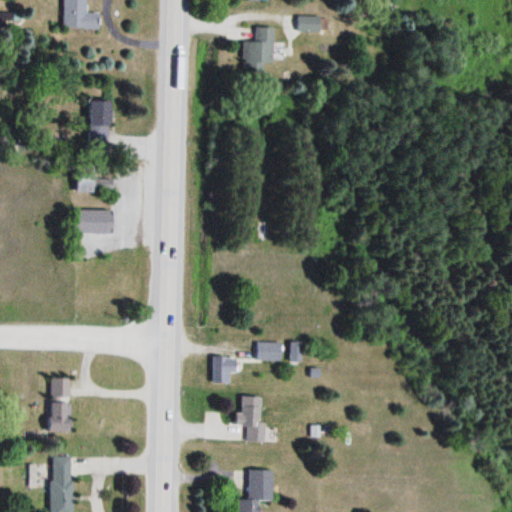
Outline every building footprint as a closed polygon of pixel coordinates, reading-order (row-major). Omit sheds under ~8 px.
[(63,0),(64,30),(99,29),(99,13),(86,13),(86,0),(63,0)] [(321,33),(321,16),(298,16),(298,33),(321,33)] [(273,63),(274,28),(254,27),(254,42),(243,42),(242,71),(264,71),(264,63),(273,63)] [(105,193),(105,179),(76,179),(76,193),(105,193)] [(75,211),(75,232),(111,232),(111,211),(75,211)] [(282,342),(256,342),(256,361),(282,361),(282,342)] [(288,363),(301,363),(301,342),(288,342),(288,363)] [(238,357),(210,357),(210,384),(238,384),(238,357)] [(72,433),(71,378),(48,378),(48,433),(72,433)] [(261,396),(239,396),(239,426),(261,426),(261,396)] [(48,511),(71,511),(71,457),(48,457),(48,511)] [(271,470),(244,470),(244,499),(235,499),(234,511),(258,511),(258,502),(271,502),(271,470)]
